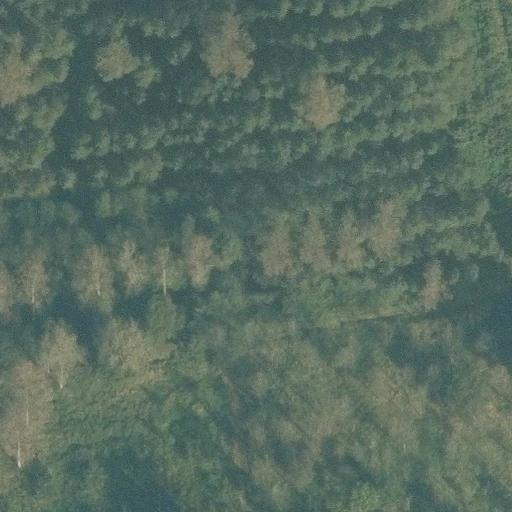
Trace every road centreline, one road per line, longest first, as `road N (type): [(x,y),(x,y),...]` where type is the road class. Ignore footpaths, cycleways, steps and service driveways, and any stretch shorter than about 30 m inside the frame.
road 1 (track): [(216,339),(511,291)]
road 2 (track): [(0,377),(216,339)]
